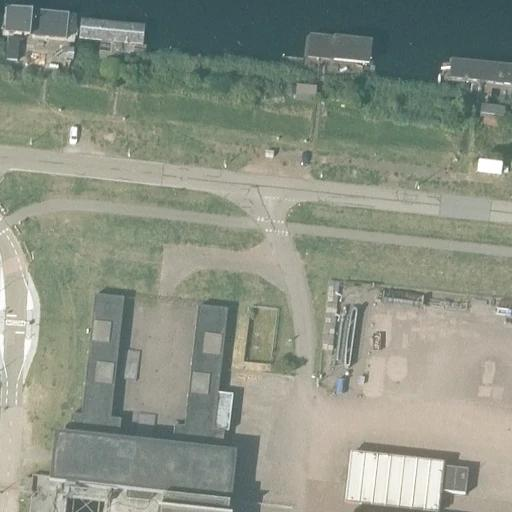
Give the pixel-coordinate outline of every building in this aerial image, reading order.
[(8,18),(6,38),(69,44),(71,24),(8,18)] [(371,44),(308,37),(306,61),(368,68),(371,44)] [(17,60),(18,51),(6,50),(5,59),(5,60),(17,61),(17,60)] [(114,74),(115,69),(116,63),(102,61),(101,68),(100,73),(114,74)] [(511,68),(451,62),(449,82),(511,87),(511,68)] [(296,89),(295,96),(314,98),(315,87),(296,85),(296,87),(296,89)] [(480,106),(479,118),(479,121),(502,124),(503,120),(504,109),(480,106)] [(35,227),(52,244),(59,237),(42,220),(35,227)] [(48,481),(48,484),(51,484),(66,486),(126,492),(125,500),(151,503),(152,495),(161,496),(227,503),(228,504),(230,504),(230,503),(230,501),(235,454),(221,453),(222,450),(223,433),(228,433),(232,396),(217,395),(220,371),(226,311),(197,308),(184,428),(183,428),(173,427),(171,445),(171,446),(118,440),(118,439),(120,421),(110,420),(123,300),(93,297),(80,417),(70,416),(68,432),(68,436),(53,434),(52,449),(51,456),(50,462),(50,463),(48,480),(48,481)] [(349,452),(343,502),(433,511),(436,511),(439,491),(464,494),(468,466),(349,452)] [(60,497),(68,498),(66,511),(67,511),(69,497),(61,496),(61,486),(51,486),(52,485),(51,484),(51,480),(48,480),(32,480),(32,482),(24,482),(24,484),(20,484),(20,487),(24,487),(24,489),(20,489),(20,496),(25,496),(33,496),(33,483),(33,481),(51,481),(51,487),(61,487),(60,497)] [(66,511),(68,498),(60,497),(61,487),(51,487),(51,481),(33,481),(33,483),(33,496),(30,511),(66,511)] [(226,511),(228,504),(161,496),(160,511),(156,511),(155,511),(226,511)]
